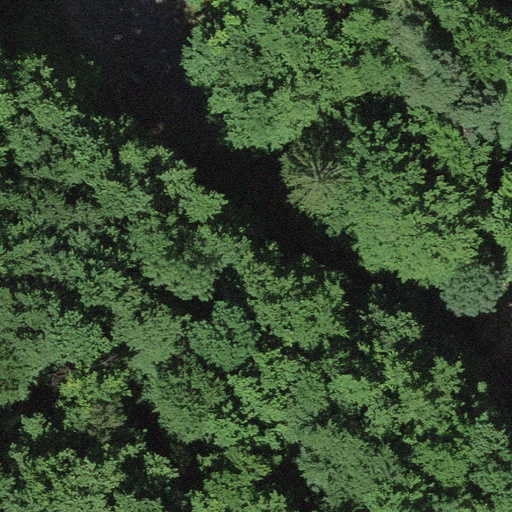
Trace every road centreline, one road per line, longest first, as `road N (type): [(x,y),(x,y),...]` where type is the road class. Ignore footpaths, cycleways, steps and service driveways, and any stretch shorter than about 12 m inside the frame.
road 1 (track): [(365,511),(331,413),(142,203),(83,49),(83,0)]
road 2 (residential): [(511,433),(177,107),(144,0)]
